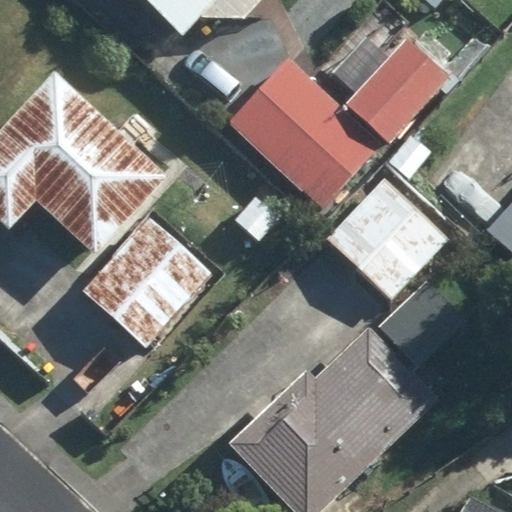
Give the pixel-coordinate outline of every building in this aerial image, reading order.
[(159,0),(186,24),(208,0),(159,0)] [(394,134),(454,70),(410,30),(351,94),(394,134)] [(228,115),(323,204),(384,142),(290,50),(228,115)] [(37,190),(95,246),(170,166),(58,59),(0,120),(0,208),(10,218),(37,190)] [(330,232),(395,294),(452,233),(385,171),(330,232)] [(511,198),(489,223),(511,243),(511,198)] [(84,282),(148,342),(215,269),(150,209),(84,282)] [(232,434),(305,511),(314,511),(441,394),(371,320),(318,370),(310,361),(232,434)] [(511,511),(511,508),(476,487),(460,511),(511,511)]
